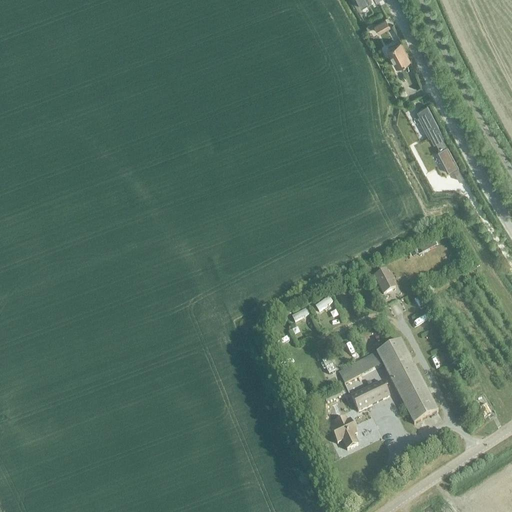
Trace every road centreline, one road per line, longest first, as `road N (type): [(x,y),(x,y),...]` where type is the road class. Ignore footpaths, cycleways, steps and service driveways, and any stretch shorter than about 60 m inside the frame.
road 1 (secondary): [(511,228),(391,0)]
road 2 (residential): [(386,511),(511,429)]
